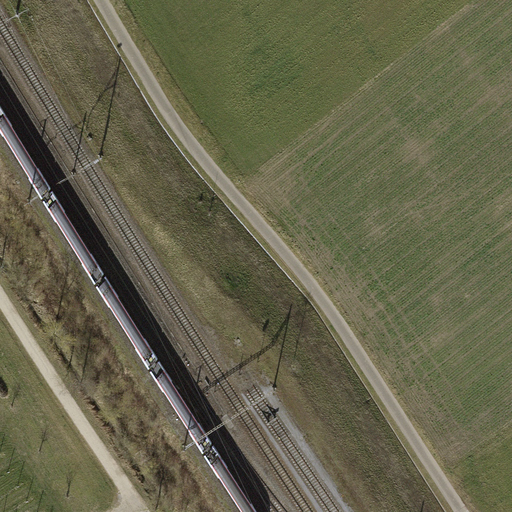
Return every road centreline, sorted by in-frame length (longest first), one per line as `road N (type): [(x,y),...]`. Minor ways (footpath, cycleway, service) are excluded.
road 1 (track): [(100,0),(173,122),(313,285),(462,511)]
road 2 (track): [(0,294),(135,509)]
